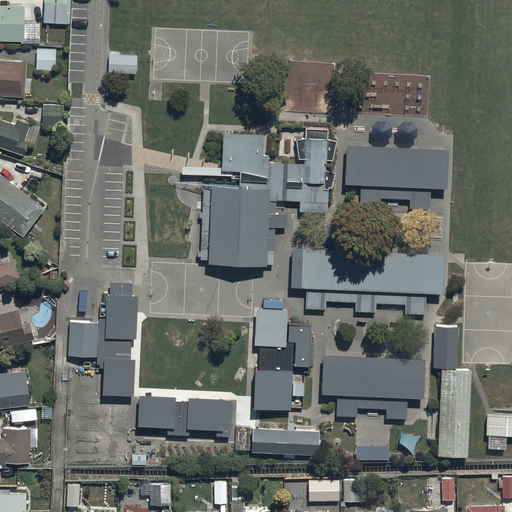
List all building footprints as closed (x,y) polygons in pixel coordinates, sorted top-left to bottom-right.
[(44,0),(43,24),(67,25),(67,0),(44,0)] [(41,7),(33,7),(32,21),(40,22),(41,7)] [(0,8),(0,41),(25,42),(25,9),(0,8)] [(37,49),(36,71),(55,72),(56,50),(37,49)] [(135,71),(136,53),(108,52),(107,70),(135,71)] [(0,96),(25,98),(27,63),(0,61),(0,96)] [(42,106),(41,127),(61,128),(62,106),(42,106)] [(0,121),(0,148),(24,156),(28,143),(25,142),(30,125),(17,120),(15,126),(0,121)] [(325,182),(327,137),(305,136),(304,162),(261,160),(262,132),(221,130),(219,169),(237,170),(237,184),(209,183),(201,183),(198,258),(206,258),(206,260),(272,263),(274,199),(298,200),(298,212),(327,213),(328,182),(325,182)] [(378,197),(407,198),(406,207),(427,208),(429,186),(444,187),(446,147),(345,142),(343,181),(359,182),(358,203),(378,204),(378,197)] [(0,218),(25,237),(48,208),(0,173),(0,218)] [(422,312),(423,289),(440,290),(442,251),(291,246),(290,255),(281,255),(281,276),(290,276),(289,285),(305,285),(305,305),(325,306),(325,297),(353,298),(353,309),(374,309),(374,300),(402,301),(401,311),(422,312)] [(0,288),(20,281),(13,261),(0,265),(0,288)] [(95,366),(102,366),(101,391),(132,393),(134,356),(130,356),(131,336),(135,336),(137,294),(106,293),(105,316),(98,316),(97,321),(68,319),(66,353),(96,355),(95,366)] [(293,340),(285,339),(286,306),(255,305),(253,342),(257,342),(256,367),(252,367),(250,404),(281,405),(283,372),(291,372),(293,340)] [(0,349),(36,340),(32,322),(25,324),(21,310),(0,314),(0,349)] [(456,325),(432,324),(430,366),(440,366),(454,367),(455,357),(456,325)] [(404,395),(421,396),(423,357),(322,351),(320,391),(336,392),(334,414),(355,415),(355,406),(384,408),(383,418),(403,419),(404,395)] [(0,369),(0,405),(31,402),(26,366),(0,369)] [(466,456),(471,368),(454,367),(440,366),(434,454),(466,456)] [(224,434),(225,403),(141,399),(139,430),(224,434)] [(511,413),(485,412),(484,431),(511,432),(511,413)] [(0,434),(0,460),(31,460),(31,423),(3,423),(3,434),(0,434)] [(317,454),(318,430),(251,426),(249,450),(317,454)] [(355,444),(355,458),(388,459),(388,444),(355,444)] [(470,483),(470,473),(456,473),(456,482),(470,483)] [(501,495),(511,495),(511,473),(500,475),(501,495)] [(441,498),(453,498),(452,476),(440,476),(441,498)] [(338,497),(338,478),(306,479),(307,498),(338,497)] [(213,502),(225,502),(224,480),(212,480),(213,502)] [(267,511),(268,505),(242,506),(241,480),(230,480),(231,511),(267,511)] [(365,499),(365,480),(341,480),(341,499),(365,499)] [(149,504),(169,504),(169,481),(148,482),(149,504)] [(65,504),(78,505),(79,483),(66,483),(65,504)] [(0,489),(0,511),(26,511),(26,490),(0,489)] [(502,511),(502,501),(464,502),(463,511),(502,511)]
